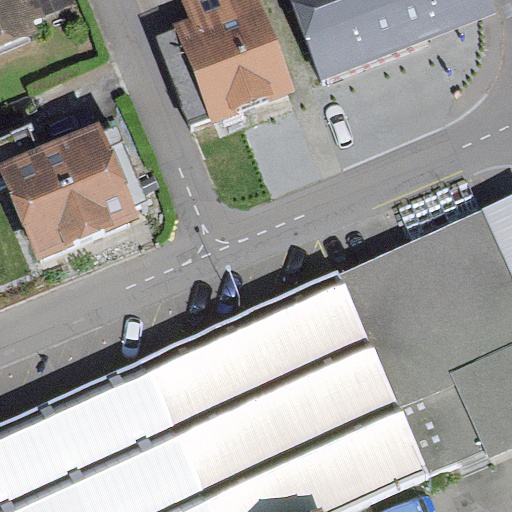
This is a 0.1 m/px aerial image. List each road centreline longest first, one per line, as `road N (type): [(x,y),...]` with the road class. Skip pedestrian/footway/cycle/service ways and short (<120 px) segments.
road 1 (residential): [(214,252),(511,125)]
road 2 (residential): [(110,0),(214,252)]
road 3 (residential): [(0,339),(214,252)]
